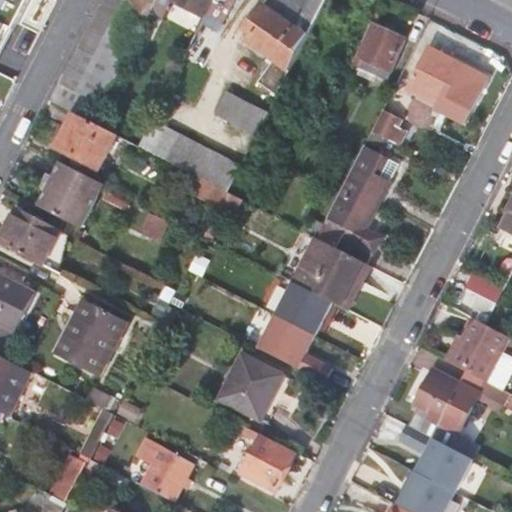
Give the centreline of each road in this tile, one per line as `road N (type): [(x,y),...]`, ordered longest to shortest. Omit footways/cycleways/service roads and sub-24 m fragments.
road 1 (residential): [(313,511),(511,122)]
road 2 (residential): [(0,155),(79,0)]
